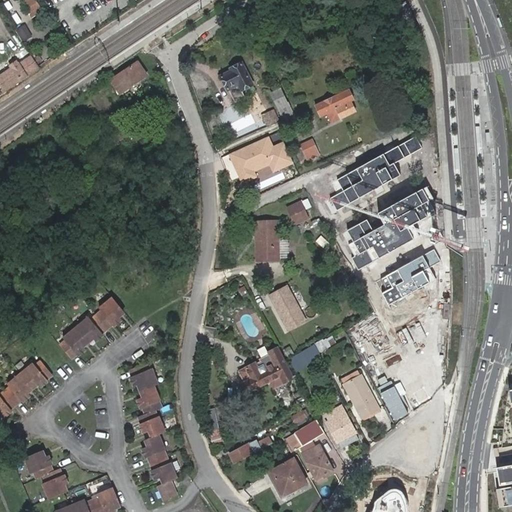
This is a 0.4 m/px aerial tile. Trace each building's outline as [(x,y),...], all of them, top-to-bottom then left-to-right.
[(38,0),(22,0),(35,17),(45,10),(38,0)] [(17,21),(22,18),(14,5),(10,8),(17,21)] [(26,24),(17,29),(23,40),(33,35),(26,24)] [(0,78),(0,94),(42,68),(34,56),(21,65),(13,70),(1,78),(0,78)] [(11,66),(13,70),(21,65),(19,62),(11,66)] [(222,76),(236,104),(246,98),(242,91),(254,85),(243,62),(235,66),(236,69),(222,76)] [(136,63),(115,78),(125,92),(146,77),(136,63)] [(271,94),(278,109),(288,104),(281,90),(271,94)] [(337,110),(341,119),(355,112),(350,102),(353,100),(348,90),(316,106),(321,117),(327,114),(337,110)] [(273,123),(279,120),(274,109),(268,112),(273,123)] [(332,124),(341,119),(337,110),(327,114),(332,124)] [(267,126),(273,123),(268,112),(262,115),(267,126)] [(269,135),(226,154),(240,185),(257,177),(254,170),(268,164),(272,172),(292,164),(283,142),(273,146),(269,135)] [(416,137),(337,180),(343,190),(330,197),(337,210),(401,176),(394,163),(422,148),(416,137)] [(301,148),(295,151),(302,164),(319,155),(313,140),(300,146),(301,148)] [(367,221),(349,231),(362,254),(352,259),(358,270),(415,239),(408,227),(428,217),(422,205),(430,201),(422,188),(378,212),(384,225),(372,231),(367,221)] [(301,200),(287,205),(293,223),(307,217),(301,200)] [(278,217),(257,217),(256,257),(278,257),(278,217)] [(434,249),(376,282),(389,305),(436,279),(430,268),(441,261),(434,249)] [(306,321),(287,287),(270,296),(288,330),(306,321)] [(91,336),(92,338),(96,342),(103,336),(102,335),(108,330),(113,326),(114,327),(122,320),(117,315),(123,311),(112,299),(99,309),(101,312),(91,320),(89,318),(64,339),(66,341),(60,346),(72,360),(77,355),(78,357),(85,351),(82,347),(80,345),(86,340),(91,336)] [(317,344),(320,352),(328,348),(326,345),(330,343),(327,339),(317,344)] [(304,349),(311,362),(317,359),(316,358),(321,356),(314,344),(304,349)] [(382,366),(391,388),(434,370),(425,348),(382,366)] [(260,359),(261,361),(240,372),(245,381),(243,382),(248,393),(271,382),(275,389),(294,379),(278,349),(269,354),(269,355),(260,359)] [(36,382),(37,384),(41,388),(48,382),(47,380),(52,375),(41,362),(36,366),(33,364),(9,384),(11,387),(0,396),(0,413),(4,418),(12,412),(10,410),(21,402),(22,403),(30,397),(27,393),(25,391),(30,386),(36,382)] [(144,391),(142,392),(144,398),(138,400),(141,409),(143,409),(146,415),(139,418),(142,424),(140,425),(144,433),(150,431),(153,437),(146,440),(149,446),(143,449),(147,458),(148,457),(154,470),(152,471),(156,480),(162,477),(165,484),(159,487),(165,501),(173,497),(170,491),(175,489),(172,481),(178,478),(171,462),(170,463),(164,450),(166,450),(160,434),(166,432),(159,417),(158,418),(155,411),(163,408),(160,402),(162,401),(155,386),(159,385),(153,370),(150,371),(147,364),(130,371),(133,378),(131,378),(135,387),(139,385),(141,384),(144,391)] [(344,385),(362,419),(380,410),(375,400),(373,401),(360,376),(344,385)] [(298,399),(305,396),(302,390),(295,394),(298,399)] [(328,422),(341,449),(359,439),(343,406),(328,413),(332,420),(328,422)] [(292,417),(296,423),(307,417),(304,411),(292,417)] [(294,451),(316,438),(325,433),(316,420),(287,438),(294,451)] [(211,430),(212,443),(225,442),(224,429),(211,430)] [(234,464),(273,443),(269,436),(259,442),(257,440),(230,454),(234,464)] [(511,445),(496,448),(499,464),(491,465),(495,486),(492,487),(495,505),(501,508),(511,506),(511,445)] [(334,472),(320,446),(305,455),(318,478),(325,474),(326,476),(327,476),(334,472)] [(33,473),(37,479),(43,477),(46,483),(43,485),(49,500),(64,493),(62,487),(68,484),(64,476),(63,476),(59,469),(53,472),(51,466),(52,465),(48,457),(42,459),(39,453),(24,459),(31,474),(33,473)] [(270,471),(284,497),(308,484),(295,459),(270,471)] [(325,474),(318,478),(321,483),(328,478),(327,476),(326,476),(325,474)] [(116,511),(114,505),(120,503),(113,488),(98,495),(99,497),(87,503),(85,500),(56,511),(116,511)] [(375,502),(369,511),(409,511),(409,504),(406,496),(404,491),(398,488),(391,489),(385,492),(375,502)]
